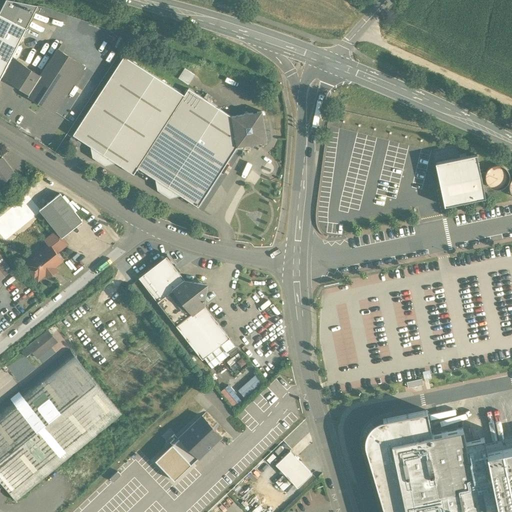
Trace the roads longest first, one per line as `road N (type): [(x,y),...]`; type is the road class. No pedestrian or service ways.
road 1 (tertiary): [(349,511),(309,378),(295,262)]
road 2 (secondary): [(331,60),(511,143)]
road 3 (residential): [(0,350),(143,223)]
road 4 (track): [(511,107),(357,31)]
road 5 (residential): [(0,132),(143,223)]
road 6 (residential): [(143,223),(204,248),(295,262)]
road 7 (tertiary): [(295,262),(307,112)]
